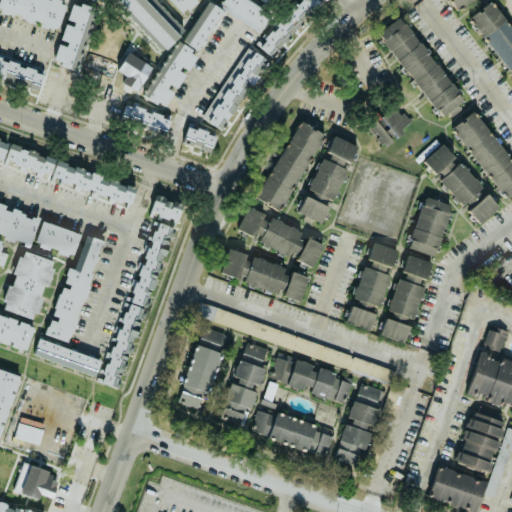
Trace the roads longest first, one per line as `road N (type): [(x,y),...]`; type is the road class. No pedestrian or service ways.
road 1 (tertiary): [(371,0),(288,88),(225,186),(104,511)]
road 2 (residential): [(367,511),(135,428)]
road 3 (residential): [(225,186),(0,107)]
